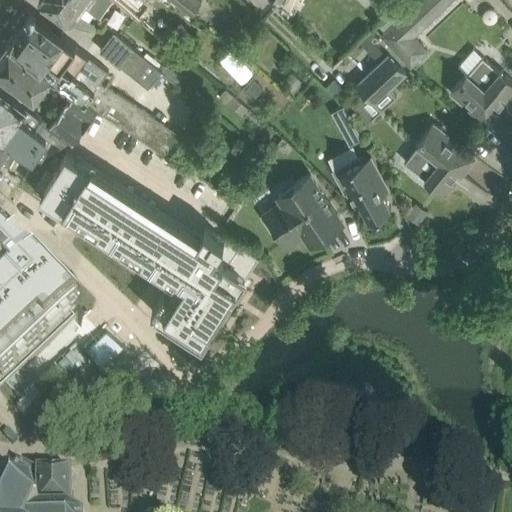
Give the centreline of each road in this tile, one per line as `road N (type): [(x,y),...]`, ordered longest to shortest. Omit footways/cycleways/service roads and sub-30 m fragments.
road 1 (unclassified): [(194,384),(58,243)]
road 2 (residential): [(160,284),(74,223),(58,243)]
